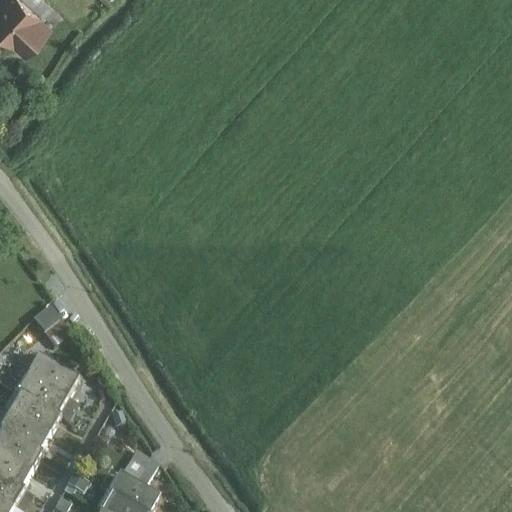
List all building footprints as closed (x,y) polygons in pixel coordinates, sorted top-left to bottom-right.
[(53,31),(18,0),(12,0),(0,14),(0,38),(26,62),(53,31)] [(33,322),(43,336),(62,323),(53,309),(33,322)] [(30,376),(70,399),(80,382),(40,359),(30,376)] [(30,376),(21,393),(23,394),(61,416),(70,399),(30,376)] [(12,412),(53,435),(63,417),(61,416),(23,394),(12,412)] [(12,412),(2,429),(5,431),(43,452),(53,435),(12,412)] [(0,438),(0,453),(34,473),(46,454),(43,452),(5,431),(0,438)] [(125,475),(148,488),(161,465),(138,452),(125,475)] [(0,453),(0,475),(25,490),(34,473),(0,453)] [(0,500),(16,509),(27,491),(25,490),(0,475),(0,500)] [(155,511),(163,500),(122,477),(112,494),(115,496),(143,511),(155,511)] [(106,511),(143,511),(115,496),(106,511)] [(0,500),(0,511),(14,511),(16,509),(0,500)]
